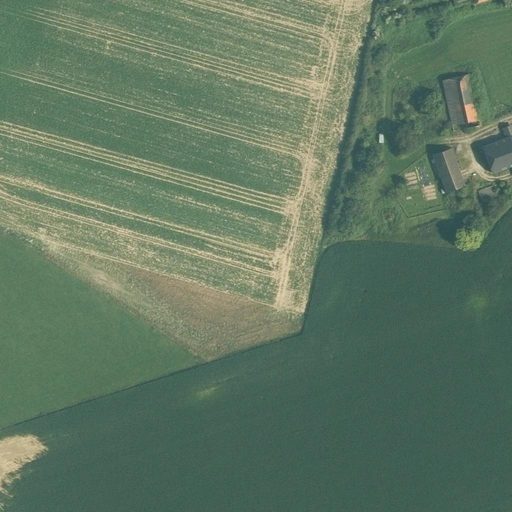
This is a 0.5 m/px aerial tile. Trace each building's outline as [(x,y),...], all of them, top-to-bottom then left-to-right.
[(470,74),(443,80),(453,131),(481,125),(470,74)] [(506,138),(483,146),(493,173),(511,165),(511,137),(511,136),(508,126),(503,128),(506,138)] [(452,148),(433,155),(436,162),(455,155),(452,148)] [(455,155),(436,162),(444,184),(463,177),(455,155)] [(463,177),(444,184),(447,192),(465,185),(463,177)] [(494,186),(478,191),(482,201),(497,195),(494,186)]
